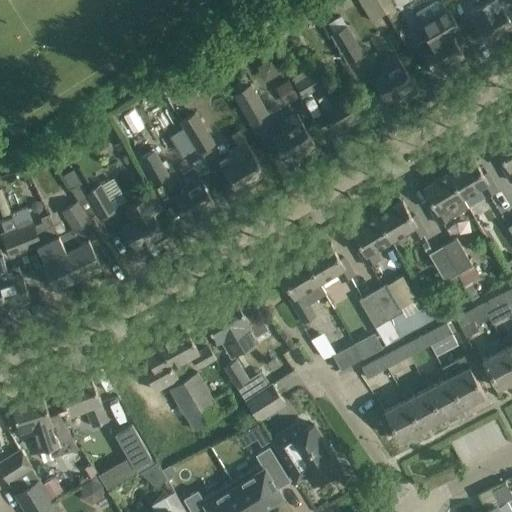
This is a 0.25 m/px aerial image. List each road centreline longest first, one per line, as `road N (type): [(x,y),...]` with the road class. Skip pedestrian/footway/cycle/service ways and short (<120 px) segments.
road 1 (unclassified): [(0,362),(117,315),(511,83)]
road 2 (residential): [(416,508),(294,331)]
